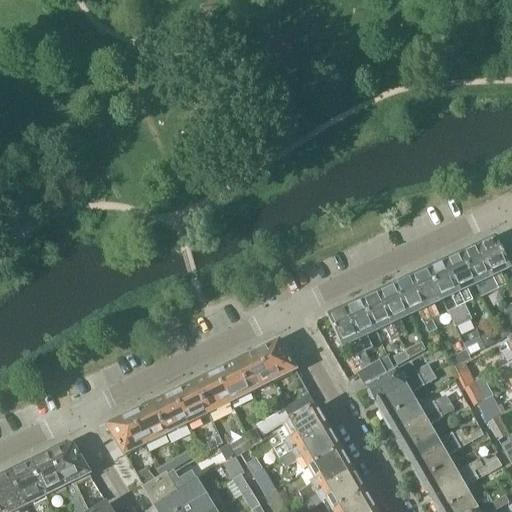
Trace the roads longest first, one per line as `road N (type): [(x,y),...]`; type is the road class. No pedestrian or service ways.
road 1 (residential): [(293,314),(509,216)]
road 2 (residential): [(81,416),(293,314)]
road 3 (residential): [(405,511),(293,314)]
